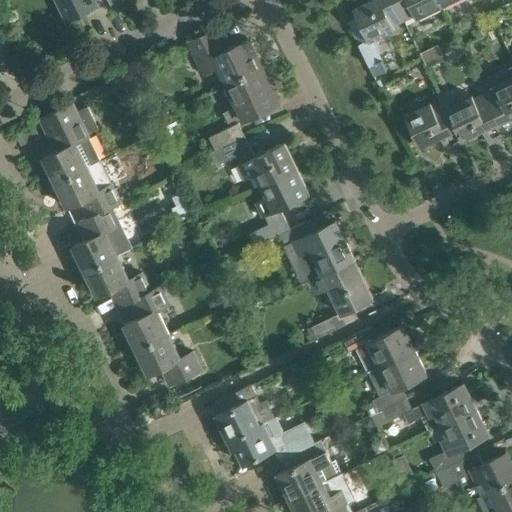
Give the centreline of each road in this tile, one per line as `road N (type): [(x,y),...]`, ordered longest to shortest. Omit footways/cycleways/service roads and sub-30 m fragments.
road 1 (residential): [(384,233),(270,0)]
road 2 (residential): [(0,105),(221,0)]
road 3 (residential): [(43,390),(215,511)]
road 4 (residential): [(511,366),(500,346),(416,283),(384,233)]
road 5 (residential): [(43,390),(0,245)]
road 6 (residential): [(384,233),(511,171)]
